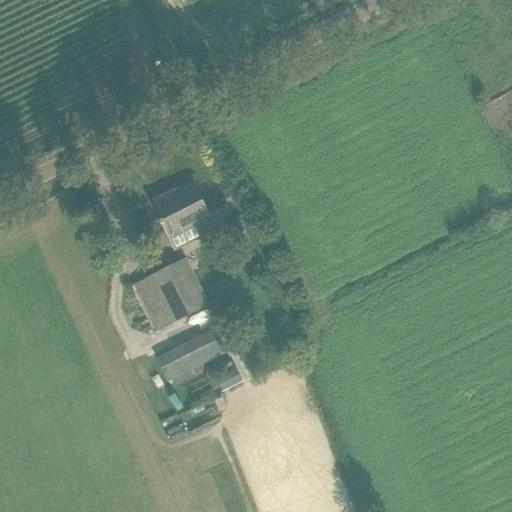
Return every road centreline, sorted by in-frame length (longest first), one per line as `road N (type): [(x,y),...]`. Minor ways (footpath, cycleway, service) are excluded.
road 1 (track): [(216,84),(340,341),(361,346),(392,338),(511,287)]
road 2 (unclassified): [(0,191),(386,0)]
